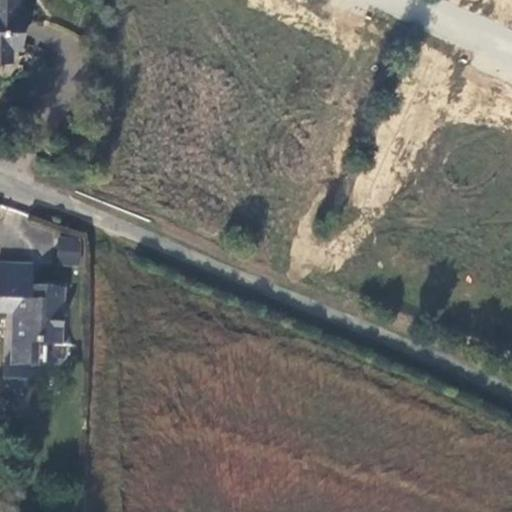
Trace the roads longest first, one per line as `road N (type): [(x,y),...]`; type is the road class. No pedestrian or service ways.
road 1 (unclassified): [(511,394),(0,181)]
road 2 (residential): [(511,51),(390,0)]
